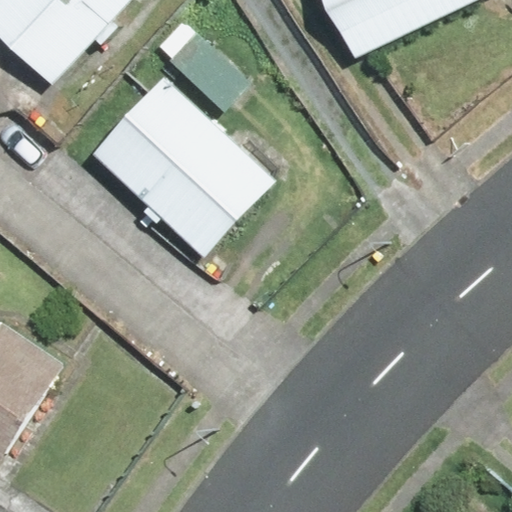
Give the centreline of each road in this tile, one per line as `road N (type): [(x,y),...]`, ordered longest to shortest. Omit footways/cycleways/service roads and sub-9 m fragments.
road 1 (unknown): [(0,164),(300,465)]
road 2 (tertiary): [(511,249),(300,465),(271,511)]
